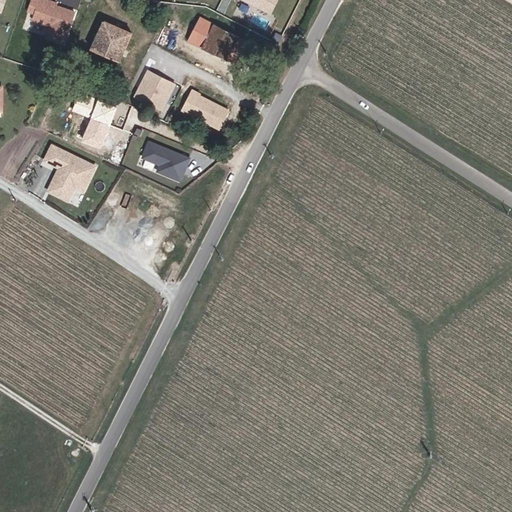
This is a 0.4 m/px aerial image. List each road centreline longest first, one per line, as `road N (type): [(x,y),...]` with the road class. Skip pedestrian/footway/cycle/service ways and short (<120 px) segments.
road 1 (unclassified): [(301,66),(185,301)]
road 2 (unclassified): [(301,66),(511,200)]
road 3 (unclassified): [(185,301),(82,511)]
road 4 (unclassified): [(185,301),(0,180)]
road 5 (track): [(109,456),(0,383)]
